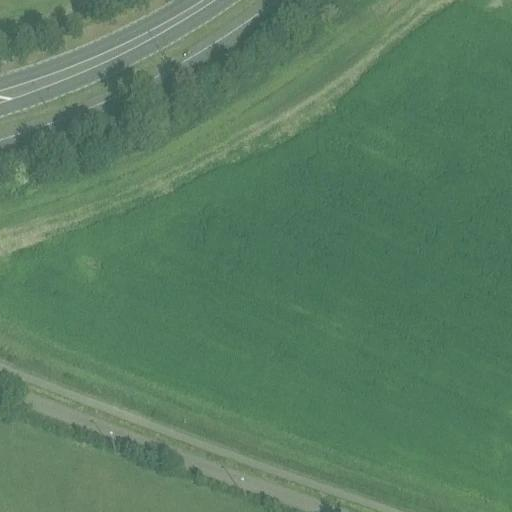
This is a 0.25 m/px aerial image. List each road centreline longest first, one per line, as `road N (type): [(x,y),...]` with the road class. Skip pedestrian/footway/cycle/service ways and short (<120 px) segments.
road 1 (unclassified): [(0,392),(328,511)]
road 2 (tertiary): [(22,90),(96,61),(208,0)]
